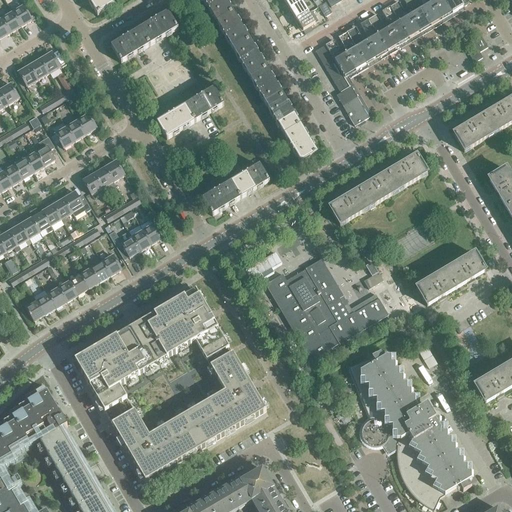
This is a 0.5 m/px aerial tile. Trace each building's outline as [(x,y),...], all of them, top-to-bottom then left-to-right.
[(87,0),(97,17),(114,7),(109,0),(108,0),(109,0),(108,0),(87,0)] [(233,14),(226,1),(225,0),(202,0),(204,2),(205,2),(208,6),(206,7),(217,24),(233,14)] [(285,0),(284,1),(290,11),(302,4),(306,1),(305,0),(285,0)] [(325,0),(331,9),(343,1),(341,0),(325,0)] [(408,15),(420,34),(431,28),(414,0),(403,0),(409,11),(411,10),(413,12),(408,15)] [(425,0),(414,0),(431,28),(441,22),(430,2),(428,3),(425,0)] [(431,0),(432,1),(430,2),(441,22),(468,5),(467,5),(465,1),(465,0),(431,0)] [(409,41),(420,34),(408,15),(404,17),(403,15),(404,14),(398,3),(390,8),(409,41)] [(309,14),(302,4),(290,11),(297,21),(309,14)] [(325,18),(332,14),(326,4),(319,8),(325,18)] [(32,22),(23,8),(12,14),(21,29),(32,22)] [(391,25),(387,28),(398,47),(409,41),(390,8),(382,13),(388,24),(389,23),(391,25)] [(299,29),(300,28),(305,36),(312,31),(310,27),(318,23),(312,12),(309,14),(297,21),(295,22),(299,29)] [(12,14),(1,21),(10,35),(21,29),(12,14)] [(150,48),(162,40),(178,31),(168,14),(161,18),(161,19),(157,22),(157,21),(140,31),(150,48)] [(233,52),(250,42),(233,14),(217,24),(233,52)] [(368,21),(387,54),(398,47),(387,28),(384,29),(377,16),(368,21)] [(0,21),(0,40),(10,35),(1,21),(0,21)] [(377,60),(387,54),(368,21),(360,26),(368,39),(365,41),(377,60)] [(366,67),(377,60),(365,41),(363,42),(355,29),(346,34),(366,67)] [(150,48),(140,31),(123,41),(123,42),(119,45),(118,44),(111,48),(121,65),(150,48)] [(344,53),(356,73),(366,67),(346,34),(339,39),(346,52),(344,53)] [(474,64),(482,59),(479,54),(488,49),(482,39),(471,44),(476,52),(470,55),(474,64)] [(250,80),(267,70),(250,42),(233,52),(250,80)] [(344,79),(356,73),(344,53),(340,52),(334,42),(325,47),(332,59),(336,66),(340,73),(344,79)] [(315,53),(322,64),(332,59),(325,47),(315,53)] [(60,69),(51,55),(40,61),(49,76),(60,69)] [(336,66),(332,59),(322,64),(327,71),(336,66)] [(49,76),(40,61),(29,68),(38,82),(49,76)] [(340,73),(336,66),(327,71),(331,78),(340,73)] [(38,82),(29,68),(18,74),(27,88),(38,82)] [(267,108),(284,98),(267,70),(250,80),(267,108)] [(344,79),(340,73),(331,78),(335,85),(344,79)] [(62,75),(58,78),(67,91),(71,88),(62,75)] [(11,86),(0,91),(0,92),(8,107),(19,100),(11,86)] [(351,88),(336,97),(345,112),(360,104),(351,88)] [(71,99),(76,96),(72,90),(67,93),(71,99)] [(206,95),(207,96),(203,98),(202,97),(185,107),(195,124),(224,107),(214,90),(206,95)] [(0,111),(8,107),(0,92),(0,111)] [(65,102),(71,99),(67,93),(62,96),(65,102)] [(60,105),(65,102),(62,96),(56,99),(60,105)] [(284,136),(300,126),(284,98),(267,108),(284,136)] [(54,108),(60,105),(56,99),(51,103),(54,108)] [(494,112),(484,118),(483,119),(493,136),(494,136),(493,134),(498,131),(499,133),(511,124),(511,101),(501,108),(500,107),(493,111),(494,112)] [(49,111),(54,108),(51,103),(45,106),(49,111)] [(345,112),(355,128),(369,119),(360,104),(345,112)] [(43,115),(49,111),(45,106),(40,109),(43,115)] [(163,135),(167,141),(195,124),(185,107),(168,117),(169,118),(165,121),(164,120),(157,124),(163,135)] [(97,131),(88,116),(77,123),(86,137),(97,131)] [(30,122),(34,130),(41,126),(36,118),(30,122)] [(493,136),(483,119),(472,126),(471,124),(465,128),(466,129),(454,136),(464,154),(465,153),(464,151),(469,148),(470,150),(488,139),(487,138),(492,135),(493,136)] [(86,137),(77,123),(66,129),(75,144),(86,137)] [(24,133),(29,130),(26,124),(21,128),(24,133)] [(317,155),(310,142),(300,126),(284,136),(288,143),(289,142),(291,147),(290,147),(301,165),(306,162),(317,155)] [(19,136),(24,133),(21,128),(15,131),(19,136)] [(75,144),(66,129),(55,136),(64,150),(75,144)] [(13,140),(19,136),(15,131),(10,134),(13,140)] [(8,143),(13,140),(10,134),(4,137),(8,143)] [(38,145),(33,148),(36,154),(45,169),(56,162),(50,152),(54,149),(48,139),(44,141),(38,145)] [(34,175),(45,169),(36,154),(25,161),(34,175)] [(399,169),(389,175),(388,176),(398,193),(399,193),(398,191),(403,188),(404,190),(422,179),(421,177),(425,174),(426,176),(427,175),(417,158),(405,165),(404,164),(398,167),(399,169)] [(23,182),(34,175),(25,161),(15,167),(23,182)] [(105,169),(114,184),(125,177),(116,163),(105,169)] [(15,167),(4,174),(12,188),(23,182),(15,167)] [(241,200),(253,193),(256,191),(261,189),(265,186),(269,183),(259,167),(252,171),(253,172),(248,174),(248,173),(231,184),(241,200)] [(117,189),(114,184),(105,169),(94,176),(103,190),(108,187),(111,192),(117,189)] [(508,177),(505,173),(507,172),(506,170),(489,181),(489,182),(491,181),(497,191),(495,192),(496,192),(494,193),(498,200),(499,199),(500,199),(501,198),(508,208),(506,209),(506,210),(511,206),(511,180),(509,176),(508,177)] [(0,192),(1,195),(12,188),(4,174),(0,175),(0,192)] [(83,182),(92,197),(103,190),(94,176),(83,182)] [(359,193),(369,210),(370,210),(369,208),(374,205),(375,207),(393,196),(392,194),(397,191),(398,193),(388,176),(377,183),(376,181),(369,185),(370,186),(359,193)] [(226,209),(241,200),(231,184),(214,194),(214,195),(210,197),(210,196),(202,201),(212,217),(226,209)] [(368,209),(369,210),(359,193),(348,200),(347,198),(341,202),(342,204),(330,211),(340,228),(341,227),(340,225),(345,223),(346,224),(364,213),(363,212),(368,209)] [(64,200),(73,215),(75,218),(84,213),(85,214),(91,211),(82,197),(78,199),(75,194),(64,200)] [(136,208),(141,205),(138,199),(132,202),(136,208)] [(64,200),(53,207),(62,221),(68,218),(70,221),(75,218),(73,215),(64,200)] [(130,211),(136,208),(132,202),(127,205),(130,211)] [(125,214),(130,211),(127,205),(121,209),(125,214)] [(42,213),(51,228),(62,221),(53,207),(42,213)] [(119,218),(125,214),(121,209),(116,212),(119,218)] [(113,221),(119,218),(116,212),(110,215),(113,221)] [(51,228),(42,213),(31,220),(40,235),(46,231),(48,235),(53,232),(51,228)] [(124,218),(127,223),(134,218),(131,213),(124,218)] [(108,224),(113,221),(110,215),(105,219),(108,224)] [(31,220),(20,226),(29,241),(40,235),(31,220)] [(18,248),(29,241),(20,226),(9,233),(18,248)] [(162,241),(154,226),(143,233),(151,247),(162,241)] [(94,239),(100,236),(97,230),(91,234),(94,239)] [(18,248),(9,233),(0,238),(0,242),(7,254),(14,250),(16,254),(20,251),(18,248)] [(151,247),(143,233),(132,239),(140,254),(151,247)] [(89,242),(94,239),(91,234),(86,237),(89,242)] [(113,243),(124,262),(129,259),(129,260),(140,254),(132,239),(128,234),(118,240),(114,234),(112,235),(109,237),(113,243)] [(84,246),(89,242),(86,237),(80,240),(84,246)] [(78,249),(84,246),(80,240),(75,244),(78,249)] [(5,260),(10,258),(7,254),(0,242),(0,258),(3,257),(5,260)] [(73,252),(78,249),(75,244),(70,247),(73,252)] [(67,256),(73,252),(70,247),(64,250),(67,256)] [(62,259),(67,256),(64,250),(59,254),(62,259)] [(57,263),(62,259),(59,254),(53,257),(57,263)] [(468,285),(474,281),(474,280),(485,273),(475,255),(474,256),(475,258),(470,261),(469,259),(451,270),(452,271),(447,274),(446,273),(456,290),(467,283),(468,285)] [(51,266),(56,263),(57,263),(53,257),(48,261),(51,266)] [(121,272),(113,257),(102,264),(111,279),(121,272)] [(11,276),(18,273),(13,260),(6,264),(11,276)] [(46,269),(51,266),(48,261),(42,264),(46,269)] [(305,351),(315,368),(314,369),(332,359),(331,358),(331,359),(326,351),(330,349),(330,350),(339,345),(339,346),(340,346),(339,345),(363,331),(363,332),(364,332),(364,331),(387,317),(388,317),(378,301),(376,296),(351,311),(343,297),(342,298),(321,262),(321,261),(305,271),(306,271),(301,274),(302,275),(298,277),(297,276),(289,281),(290,283),(287,285),(282,277),(283,276),(282,276),(265,286),(265,287),(266,286),(295,334),(294,335),(295,335),(302,347),(305,351)] [(40,273),(45,270),(46,269),(42,264),(37,267),(40,273)] [(100,285),(111,279),(102,264),(91,271),(100,285)] [(372,278),(378,274),(372,264),(365,267),(372,278)] [(35,276),(40,273),(37,267),(32,271),(35,276)] [(30,279),(35,276),(32,271),(26,274),(30,279)] [(89,292),(100,285),(91,271),(80,277),(89,292)] [(427,307),(438,301),(438,300),(439,302),(446,298),(445,297),(456,290),(446,273),(445,273),(446,275),(441,278),(440,276),(422,287),(423,288),(419,291),(418,289),(416,290),(427,307)] [(24,283),(30,279),(26,274),(21,277),(24,283)] [(383,282),(378,274),(372,278),(368,280),(373,288),(383,282)] [(19,286),(24,283),(21,277),(16,281),(19,286)] [(78,298),(89,292),(80,277),(69,284),(78,298)] [(14,289),(19,286),(16,281),(10,284),(14,289)] [(67,305),(78,298),(69,284),(58,290),(67,305)] [(56,311),(67,305),(58,290),(47,297),(56,311)] [(196,293),(75,363),(145,483),(266,413),(196,293)] [(45,318),(56,311),(47,297),(36,303),(45,318)] [(34,324),(45,318),(36,303),(25,310),(34,324)] [(429,349),(421,354),(429,370),(438,365),(429,349)] [(397,460),(397,463),(397,466),(398,469),(399,472),(399,475),(400,478),(402,480),(403,483),(404,486),(405,488),(407,490),(409,493),(410,495),(412,497),(414,500),(416,502),(418,503),(421,505),(423,507),(425,509),(430,511),(431,511),(434,511),(440,500),(460,488),(463,493),(472,488),(468,483),(471,481),(435,421),(436,420),(427,407),(419,412),(387,358),(384,360),(381,354),(372,359),(373,361),(370,363),(369,361),(348,369),(370,422),(369,423),(368,424),(366,425),(365,426),(364,427),(364,428),(363,429),(362,431),(362,432),(362,434),(361,435),(362,437),(362,438),(362,439),(363,441),(363,442),(364,443),(365,445),(366,446),(367,447),(368,447),(370,448),(371,449),(372,449),(374,449),(375,449),(377,449),(378,449),(380,449),(381,448),(382,448),(384,447),(385,446),(386,445),(387,444),(397,451),(397,458),(397,460)] [(511,384),(504,370),(503,371),(504,372),(499,375),(498,374),(480,384),(481,386),(477,389),(476,387),(475,388),(485,405),(497,398),(497,400),(504,396),(503,394),(511,388),(511,384)] [(112,511),(64,430),(67,428),(47,393),(43,387),(0,428),(0,511),(112,511)] [(231,511),(230,511),(236,507),(239,511),(252,503),(256,511),(286,511),(262,471),(241,483),(240,481),(187,511),(186,511),(231,511)]
